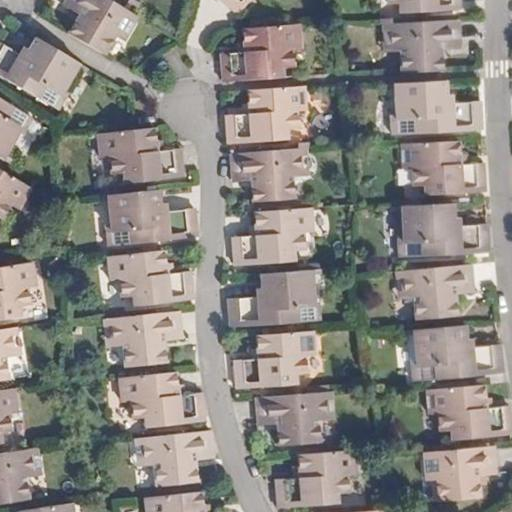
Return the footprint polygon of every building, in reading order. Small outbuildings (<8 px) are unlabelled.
[(81,20),(71,39),(107,59),(117,42),(127,47),(141,21),(106,0),(72,0),(66,11),(81,20)] [(226,0),(224,3),(247,20),(262,0),(226,0)] [(391,0),(392,11),(405,11),(405,19),(467,17),(465,0),(391,0)] [(466,55),(465,26),(395,27),(397,58),(404,58),(406,77),(448,76),(447,55),(466,55)] [(228,86),(286,83),(285,74),(297,73),(297,54),(306,54),(305,30),(248,34),(249,48),(250,57),(243,58),(227,59),(228,86)] [(20,55),(0,44),(0,78),(60,113),(67,101),(61,97),(78,70),(80,67),(36,41),(35,40),(28,51),(23,49),(20,55)] [(80,67),(78,70),(86,75),(88,72),(80,67)] [(392,140),(482,135),(481,106),(454,107),(454,100),(447,100),(446,87),(394,90),(395,120),(390,120),(392,140)] [(309,115),(307,91),(251,95),(251,109),(252,119),(245,119),(229,121),(229,148),(289,144),(289,136),(301,135),(300,116),(309,115)] [(0,102),(0,160),(3,162),(20,134),(24,137),(33,123),(0,102)] [(156,132),(134,134),(98,137),(100,161),(111,160),(113,179),(124,178),(125,187),(185,180),(182,154),(158,156),(156,132)] [(426,200),(485,196),(483,171),(483,168),(467,169),(460,169),(460,160),(459,146),(401,149),(403,173),(411,173),(412,192),(425,191),(426,200)] [(304,154),(234,158),(235,189),(256,188),(256,207),(297,204),(297,185),(306,184),(305,175),(305,161),(304,154)] [(0,221),(1,222),(12,206),(18,211),(31,191),(0,172),(0,221)] [(158,194),(107,199),(109,230),(106,230),(107,249),(196,238),(194,212),(167,215),(160,216),(159,207),(158,194)] [(400,262),(490,257),(488,229),(461,231),(461,224),(455,224),(454,208),(401,211),(403,242),(399,242),(400,262)] [(315,237),(314,213),(257,216),(258,232),(259,241),(252,242),(236,243),(237,271),(296,266),(296,257),(307,256),(306,238),(315,237)] [(162,254),(107,259),(109,284),(118,284),(119,300),(132,299),(132,308),(193,301),(190,274),(171,276),(163,277),(163,268),(162,254)] [(0,322),(20,319),(19,309),(31,308),(28,289),(36,288),(33,265),(0,269),(0,322)] [(163,277),(171,276),(170,268),(163,268),(163,277)] [(474,300),(471,270),(402,275),(402,283),(403,297),(404,307),(415,306),(416,323),(457,321),(455,301),(474,300)] [(317,310),(316,275),(262,278),(263,293),(257,293),(257,301),(230,303),(231,329),(324,324),(323,310),(317,310)] [(182,345),(179,314),(110,320),(110,329),(111,341),(112,350),(122,350),(123,370),(166,366),(164,346),(182,345)] [(20,336),(19,328),(11,329),(12,336),(20,336)] [(12,336),(11,329),(0,330),(0,382),(8,381),(6,360),(15,358),(14,349),(12,336)] [(413,385),(503,376),(500,348),(471,350),(470,344),(465,344),(464,330),(412,335),(415,366),(411,366),(413,385)] [(318,359),(317,336),(260,339),(260,355),(260,363),(255,364),(237,365),(239,391),(297,388),(297,380),(309,379),(309,360),(318,359)] [(21,348),(14,349),(15,358),(22,357),(21,348)] [(202,423),(200,395),(184,397),(177,398),(176,388),(175,375),(119,380),(120,404),(130,404),(132,421),(144,420),(145,430),(202,423)] [(0,443),(1,444),(0,437),(0,434),(11,432),(9,414),(17,413),(14,389),(0,390),(0,443)] [(453,445),(511,439),(511,432),(509,411),(492,413),(485,413),(484,404),(483,390),(427,396),(429,421),(438,420),(439,437),(452,436),(453,445)] [(329,397),(258,402),(260,431),(280,429),(281,450),(322,446),(321,426),(331,425),(329,397)] [(214,464),(211,441),(209,434),(142,440),(142,471),(153,470),(155,488),(195,483),(195,466),(214,464)] [(39,449),(31,450),(32,459),(40,459),(39,449)] [(31,450),(0,454),(0,505),(27,502),(24,480),(34,479),(33,470),(32,459),(31,450)] [(497,482),(494,452),(426,459),(428,489),(438,488),(440,507),(481,503),(480,494),(479,484),(486,483),(497,482)] [(357,479),(356,454),(300,458),(300,471),(300,481),(293,481),(278,483),(279,509),(337,507),(337,498),(350,497),(348,479),(357,479)] [(33,470),(34,479),(42,478),(41,469),(33,470)] [(488,493),(486,483),(479,484),(480,494),(488,493)] [(202,511),(202,508),(201,494),(145,500),(145,511),(202,511)]
